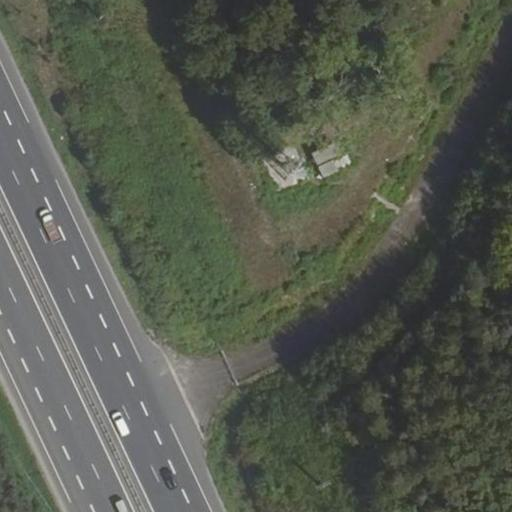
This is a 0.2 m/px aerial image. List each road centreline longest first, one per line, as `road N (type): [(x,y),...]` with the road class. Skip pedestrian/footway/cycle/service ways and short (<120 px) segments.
road 1 (motorway): [(180,511),(0,122)]
road 2 (motorway): [(0,272),(112,511)]
